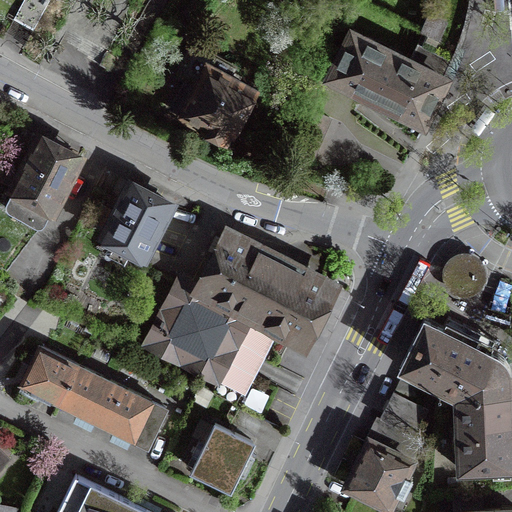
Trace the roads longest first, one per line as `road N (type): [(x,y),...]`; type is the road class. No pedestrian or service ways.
road 1 (residential): [(0,70),(222,188),(408,251)]
road 2 (tertiary): [(282,511),(408,251)]
road 3 (residential): [(216,511),(0,407)]
road 4 (tertiary): [(408,251),(439,208),(501,183)]
